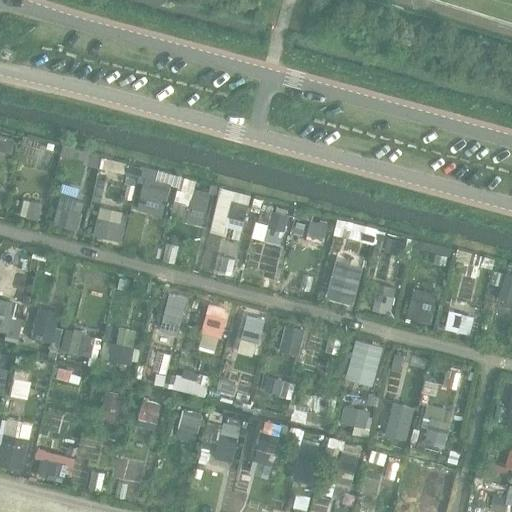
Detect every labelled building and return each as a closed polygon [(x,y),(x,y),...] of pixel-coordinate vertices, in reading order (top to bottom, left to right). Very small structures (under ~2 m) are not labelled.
[(65,145),(62,159),(102,167),(105,153),(65,145)] [(167,216),(179,174),(147,165),(135,207),(167,216)] [(195,186),(184,219),(203,225),(213,192),(195,186)] [(244,196),(224,191),(218,213),(238,218),(244,196)] [(73,202),(55,198),(50,218),(67,223),(73,202)] [(101,205),(94,234),(124,241),(131,212),(101,205)] [(265,240),(281,244),(290,213),(273,209),(265,240)] [(322,217),(302,211),(296,233),(316,238),(322,217)] [(157,229),(139,225),(134,244),(152,249),(157,229)] [(451,250),(429,245),(423,270),(445,276),(451,250)] [(340,266),(332,296),(352,302),(360,271),(340,266)] [(511,300),(511,271),(507,271),(501,298),(511,300)] [(415,286),(407,316),(431,323),(439,292),(415,286)] [(390,292),(373,287),(367,307),(385,312),(390,292)] [(186,301),(164,295),(159,317),(181,323),(186,301)] [(0,331),(21,336),(25,317),(17,315),(20,301),(0,296),(0,331)] [(198,345),(218,352),(232,307),(212,301),(198,345)] [(475,313),(456,309),(452,329),(470,333),(475,313)] [(260,343),(267,317),(248,312),(242,338),(260,343)] [(55,323),(37,318),(32,339),(50,344),(55,323)] [(287,323),(281,349),(301,353),(307,327),(287,323)] [(64,330),(63,351),(97,352),(98,331),(64,330)] [(345,338),(327,334),(322,354),(340,359),(345,338)] [(132,341),(114,337),(109,356),(128,361),(132,341)] [(169,374),(172,352),(159,350),(154,384),(196,390),(197,378),(169,374)] [(29,397),(32,369),(16,366),(13,395),(29,397)] [(0,382),(7,383),(8,368),(0,367),(0,382)] [(268,392),(295,396),(297,380),(270,376),(268,392)] [(103,414),(119,418),(124,394),(108,390),(103,414)] [(302,395),(302,416),(311,416),(311,422),(329,422),(328,395),(302,395)] [(145,397),(138,422),(157,426),(163,402),(145,397)] [(368,435),(374,410),(346,403),(341,420),(356,423),(354,432),(368,435)] [(199,412),(181,408),(176,427),(194,432),(199,412)] [(407,432),(409,416),(398,415),(396,431),(407,432)] [(448,422),(430,417),(425,437),(443,441),(448,422)] [(236,452),(244,426),(224,420),(217,446),(236,452)] [(277,429),(255,424),(250,446),(272,451),(277,429)] [(4,432),(0,464),(0,465),(25,469),(29,435),(4,432)] [(304,438),(297,468),(316,472),(323,443),(304,438)] [(343,443),(339,482),(356,484),(361,445),(343,443)] [(61,454),(47,451),(43,471),(56,474),(61,454)] [(506,486),(488,484),(485,506),(503,508),(506,486)]
